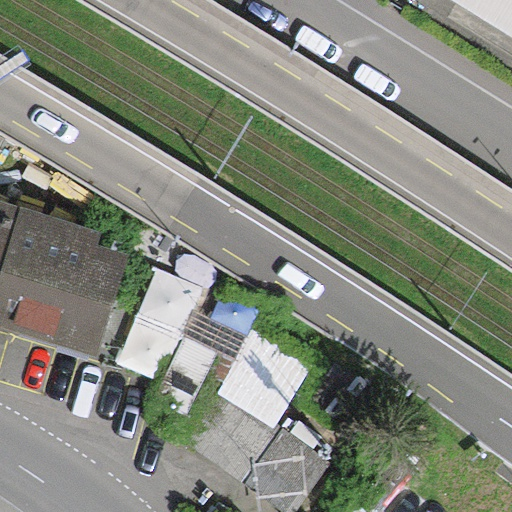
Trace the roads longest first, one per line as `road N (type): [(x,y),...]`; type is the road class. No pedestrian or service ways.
road 1 (primary): [(0,98),(511,417)]
road 2 (primary): [(511,235),(136,0)]
road 3 (residential): [(511,144),(276,0)]
